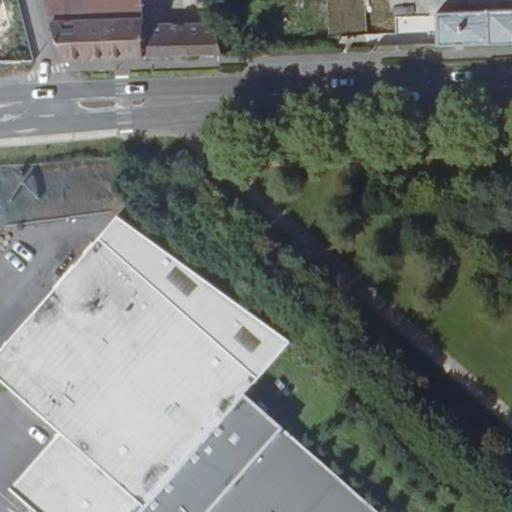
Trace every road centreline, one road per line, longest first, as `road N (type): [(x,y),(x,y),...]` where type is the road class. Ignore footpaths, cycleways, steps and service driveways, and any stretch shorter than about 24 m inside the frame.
road 1 (primary): [(284,93),(51,93)]
road 2 (primary): [(54,123),(284,93)]
road 3 (primary): [(511,86),(284,93)]
